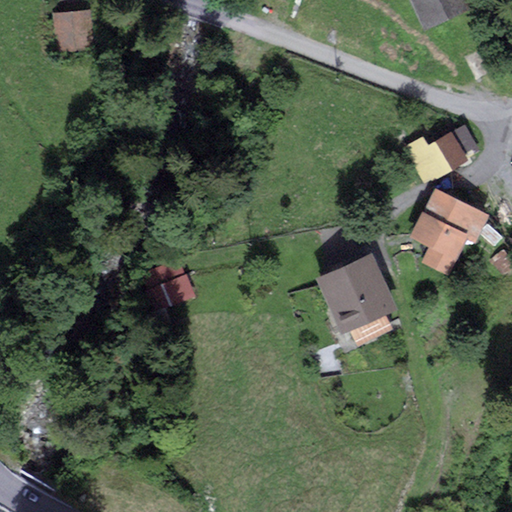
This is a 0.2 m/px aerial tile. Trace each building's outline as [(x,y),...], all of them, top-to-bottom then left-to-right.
[(465,0),(410,0),(425,30),(469,9),(465,0)] [(92,9),(53,12),(57,53),(95,49),(92,9)] [(424,182),(431,178),(433,180),(470,159),(469,157),(480,151),(465,124),(429,144),(423,135),(404,147),(424,182)] [(494,245),(503,236),(485,221),(488,214),(437,188),(414,234),(433,244),(425,260),(448,272),(466,236),(475,241),(480,231),(494,245)] [(511,258),(504,248),(490,259),(502,275),(511,266),(511,258)] [(394,309),(370,255),(321,276),(345,330),(350,328),(357,345),(393,329),(386,312),(394,309)] [(195,295),(180,258),(142,273),(148,288),(144,290),(153,312),(195,295)]
